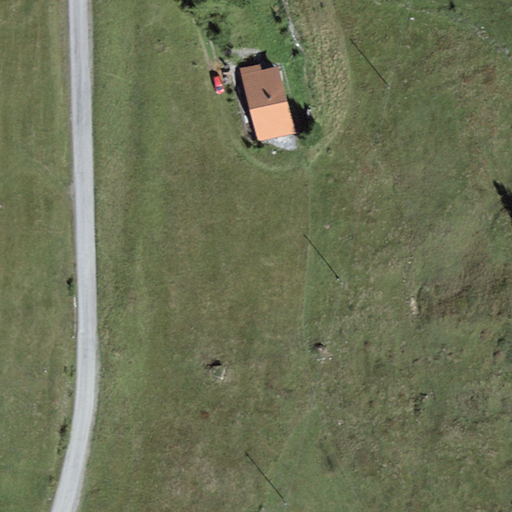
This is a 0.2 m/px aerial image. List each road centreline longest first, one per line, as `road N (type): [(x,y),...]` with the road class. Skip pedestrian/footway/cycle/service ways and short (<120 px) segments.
road 1 (unclassified): [(61,511),(86,399),(78,0)]
road 2 (track): [(188,0),(224,126),(251,166),(310,193)]
